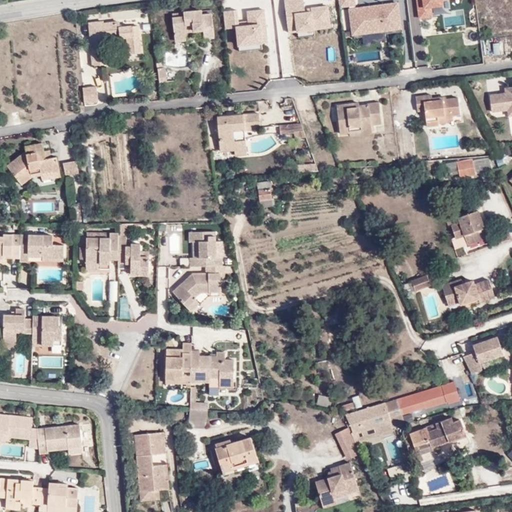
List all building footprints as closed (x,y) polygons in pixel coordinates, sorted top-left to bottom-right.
[(305,0),(288,0),(286,0),(290,34),(299,32),(300,39),(316,37),(315,30),(331,28),(328,8),(313,10),(313,14),(307,14),(305,0)] [(354,0),(337,0),(340,10),(355,7),(354,0)] [(417,0),(420,20),(433,19),(432,9),(442,7),(440,0),(417,0)] [(402,30),(398,5),(351,12),(354,37),(402,30)] [(186,19),(174,20),(175,42),(189,41),(189,34),(204,33),(205,39),(215,39),(214,10),(185,13),(186,19)] [(227,30),(240,28),(238,11),(225,12),(227,30)] [(251,27),(240,28),(242,51),(263,49),(262,44),(268,43),(266,11),(250,13),(251,27)] [(89,24),(90,40),(105,39),(121,37),(121,39),(129,39),(130,57),(142,56),(139,27),(121,29),(121,24),(105,25),(105,23),(89,24)] [(91,49),(106,48),(105,39),(90,40),(91,49)] [(491,44),(492,55),(499,55),(499,43),(491,44)] [(93,68),(108,67),(106,48),(91,49),(93,68)] [(166,69),(158,70),(160,84),(168,83),(166,69)] [(511,88),(504,89),(505,94),(488,97),(491,113),(507,110),(511,109),(511,88)] [(99,90),(86,92),(87,104),(100,103),(99,90)] [(431,104),(430,96),(415,97),(416,114),(425,114),(426,128),(437,128),(437,123),(453,122),(454,117),(459,117),(458,102),(431,104)] [(367,108),(367,105),(357,105),(357,108),(346,109),(346,104),(334,105),(337,133),(357,131),(357,126),(371,126),(382,125),(380,107),(367,108)] [(256,109),(212,113),(215,145),(231,144),(231,149),(246,148),(246,134),(232,134),(231,122),(257,120),(256,109)] [(303,131),(298,118),(276,120),(277,128),(291,127),(292,132),(303,131)] [(30,184),(41,175),(49,173),(67,168),(63,154),(56,155),(51,156),(49,150),(47,144),(32,148),(33,151),(15,168),(30,184)] [(460,180),(475,178),(472,162),(456,166),(460,180)] [(68,175),(67,168),(49,173),(50,180),(68,175)] [(269,189),(256,190),(257,197),(257,201),(270,200),(269,189)] [(487,238),(478,212),(459,219),(460,224),(451,227),(455,238),(463,236),(467,246),(487,238)] [(0,233),(0,255),(0,252),(18,253),(17,257),(26,258),(27,250),(41,251),(41,253),(61,254),(61,241),(50,241),(50,231),(2,230),(2,233),(0,233)] [(199,257),(191,257),(189,258),(189,266),(205,266),(205,274),(192,274),(172,292),(186,308),(195,300),(193,296),(197,292),(220,293),(220,283),(224,284),(225,266),(222,266),(222,258),(215,258),(215,243),(215,232),(190,231),(189,243),(192,243),(199,244),(199,257)] [(115,266),(116,261),(118,261),(120,234),(109,234),(109,239),(91,239),(91,245),(88,245),(87,263),(105,263),(105,266),(115,266)] [(120,234),(118,261),(121,261),(121,259),(128,259),(128,273),(150,273),(151,252),(146,251),(146,243),(131,243),(131,238),(123,238),(123,234),(120,234)] [(426,278),(411,284),(415,293),(430,288),(426,278)] [(456,289),(455,284),(442,288),(448,308),(461,304),(462,307),(478,302),(479,305),(494,300),(488,283),(474,287),(472,284),(456,289)] [(6,287),(6,299),(28,300),(28,288),(6,287)] [(195,300),(186,308),(189,312),(198,304),(195,300)] [(116,304),(115,323),(129,323),(124,302),(116,304)] [(15,315),(2,314),(1,346),(14,347),(15,330),(30,332),(30,335),(38,336),(38,344),(52,345),(53,340),(61,340),(62,317),(31,315),(31,318),(24,318),(24,310),(15,309),(15,315)] [(479,364),(503,356),(497,338),(472,346),(474,353),(462,358),(470,375),(481,371),(479,364)] [(189,379),(189,382),(207,383),(208,378),(217,378),(217,384),(217,390),(231,390),(233,361),(223,360),(224,352),(215,352),(215,357),(198,356),(198,351),(190,351),(191,344),(182,344),(182,350),(181,355),(173,355),(173,353),(165,353),(164,379),(189,379)] [(458,384),(401,399),(405,414),(427,408),(427,410),(452,403),(453,406),(465,402),(458,384)] [(318,395),(315,404),(328,408),(331,398),(318,395)] [(359,396),(352,398),(355,409),(362,407),(359,396)] [(405,414),(401,399),(349,415),(357,435),(389,426),(387,420),(405,414)] [(345,413),(355,408),(352,402),(342,407),(345,413)] [(188,410),(206,412),(206,403),(194,403),(187,403),(187,411),(188,410)] [(204,428),(206,412),(188,410),(188,427),(204,428)] [(46,454),(46,450),(67,448),(81,447),(79,425),(36,429),(30,429),(31,418),(0,415),(0,432),(10,434),(10,437),(29,440),(28,448),(38,449),(38,455),(46,454)] [(434,449),(469,438),(463,421),(455,423),(453,419),(413,433),(418,449),(420,449),(424,461),(423,462),(428,479),(443,474),(434,449)] [(10,434),(0,432),(0,440),(9,442),(10,437),(10,434)] [(141,455),(135,455),(136,492),(155,491),(165,491),(165,481),(161,482),(161,466),(150,466),(150,456),(164,455),(163,433),(140,434),(141,455)] [(232,444),(230,439),(214,444),(223,476),(260,466),(251,438),(232,444)] [(325,482),(316,484),(322,504),(335,500),(333,494),(346,490),(348,496),(359,492),(351,465),(331,471),(332,473),(328,474),(325,482)] [(21,502),(39,503),(76,507),(78,489),(66,488),(67,485),(48,482),(48,489),(32,487),(33,482),(0,479),(0,496),(6,498),(5,508),(20,510),(21,502)] [(333,494),(335,500),(348,496),(346,490),(333,494)] [(155,491),(136,492),(137,501),(155,500),(155,491)] [(335,500),(322,504),(324,510),(337,506),(335,500)] [(39,510),(58,511),(75,511),(76,507),(39,503),(39,510)]
